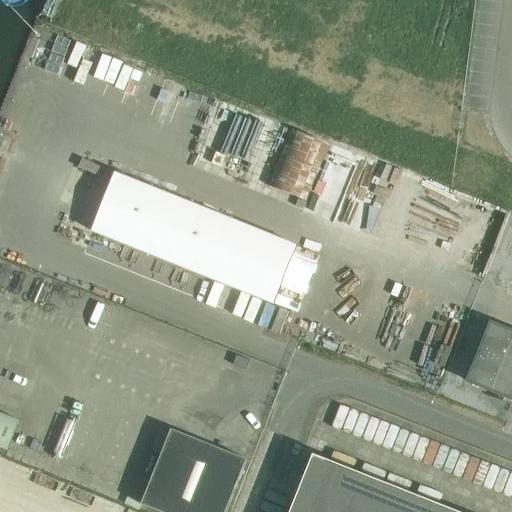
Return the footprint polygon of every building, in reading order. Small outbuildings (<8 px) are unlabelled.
[(221,0),(197,62),(383,136),(436,0),(221,0)] [(73,111),(83,92),(72,87),(62,106),(73,111)] [(217,123),(227,97),(217,93),(207,119),(217,123)] [(92,232),(273,305),(296,247),(116,175),(92,232)] [(429,211),(449,219),(458,196),(438,188),(429,211)] [(428,244),(435,226),(415,218),(408,236),(428,244)] [(468,383),(511,400),(511,332),(491,325),(468,383)] [(0,448),(8,452),(19,422),(0,414),(0,448)] [(173,431),(143,505),(161,511),(226,511),(247,460),(173,431)] [(456,511),(314,456),(291,511),(456,511)] [(68,511),(0,484),(0,511),(68,511)]
